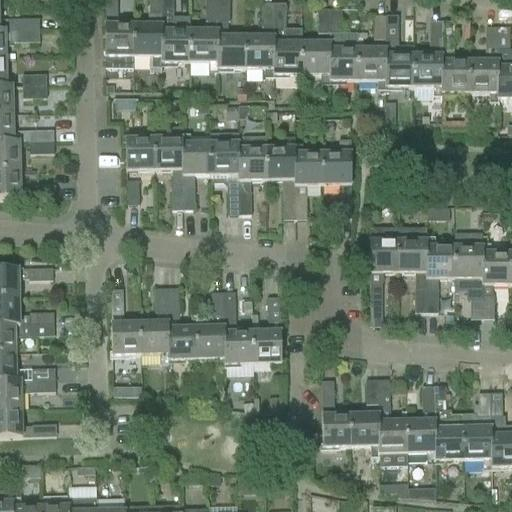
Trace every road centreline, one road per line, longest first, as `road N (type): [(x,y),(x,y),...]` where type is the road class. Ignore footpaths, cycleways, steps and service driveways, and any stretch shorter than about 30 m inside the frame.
road 1 (residential): [(85,241),(278,267),(357,350),(511,366)]
road 2 (residential): [(80,0),(85,241)]
road 3 (residential): [(85,241),(95,454)]
